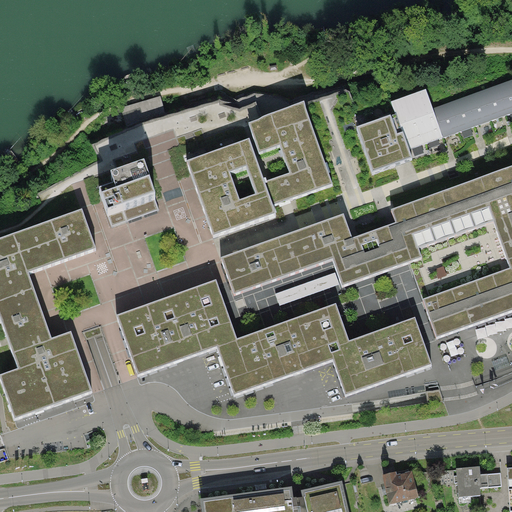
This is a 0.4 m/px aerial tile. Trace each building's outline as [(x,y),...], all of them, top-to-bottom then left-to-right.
[(511,79),(495,86),(506,115),(511,113),(511,79)] [(480,91),(491,121),(506,115),(495,86),(480,91)] [(426,90),(409,96),(426,143),(443,137),(433,108),(426,90)] [(475,126),(491,121),(480,91),(464,97),(475,126)] [(396,113),(409,150),(426,143),(409,96),(392,102),(396,113)] [(449,103),(459,132),(475,126),(464,97),(449,103)] [(264,182),(273,206),(287,201),(333,184),(304,100),(264,115),(249,123),(259,152),(280,145),(290,173),(267,181),(264,182)] [(443,137),(459,132),(449,103),(433,108),(443,137)] [(396,113),(356,127),(372,171),(411,157),(409,150),(396,113)] [(273,206),(264,182),(249,138),(187,160),(192,174),(213,235),(276,213),(273,206)] [(105,208),(112,226),(159,210),(156,199),(153,193),(156,192),(144,159),(111,170),(115,181),(100,186),(104,198),(107,207),(105,208)] [(221,258),(234,294),(333,258),(343,285),(403,263),(410,261),(421,257),(419,249),(493,223),(509,267),(422,298),(436,338),(463,329),(511,311),(511,166),(391,210),(395,222),(390,224),(356,236),(352,238),(344,214),(325,221),(252,247),(221,258)] [(0,238),(0,315),(19,369),(0,375),(0,376),(15,419),(92,391),(71,332),(52,339),(47,325),(29,275),(28,272),(78,255),(96,248),(82,209),(0,238)] [(138,375),(216,348),(237,340),(216,281),(117,316),(138,375)] [(233,396),(333,361),(331,354),(340,351),(339,347),(350,344),(349,342),(336,305),(237,340),(216,348),(217,351),(233,396)] [(331,354),(333,361),(334,363),(346,397),(432,366),(424,342),(415,318),(349,342),(350,344),(339,347),(340,351),(331,354)] [(480,467),(457,468),(459,497),(482,495),(481,487),(480,474),(480,467)] [(396,471),(382,474),(389,504),(419,497),(412,470),(397,474),(396,471)] [(441,471),(428,472),(430,487),(442,486),(441,471)] [(501,472),(480,474),(481,487),(502,486),(501,472)] [(292,486),(200,499),(201,511),(349,511),(342,480),(301,490),(303,497),(294,498),(292,486)]
